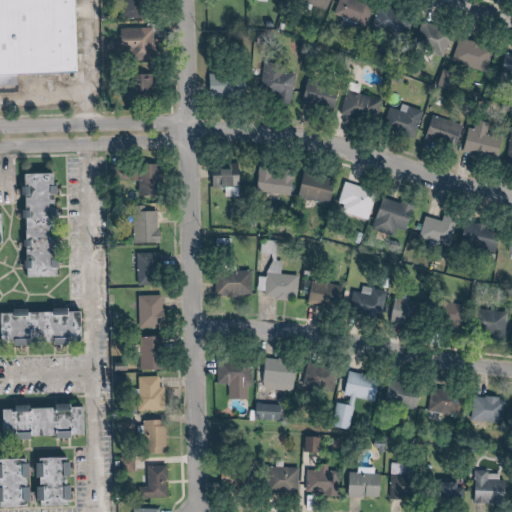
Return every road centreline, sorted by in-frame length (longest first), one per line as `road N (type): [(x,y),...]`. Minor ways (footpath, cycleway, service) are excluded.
road 1 (residential): [(511,198),(278,135),(0,137)]
road 2 (residential): [(194,0),(202,494),(213,511)]
road 3 (residential): [(511,373),(199,321)]
